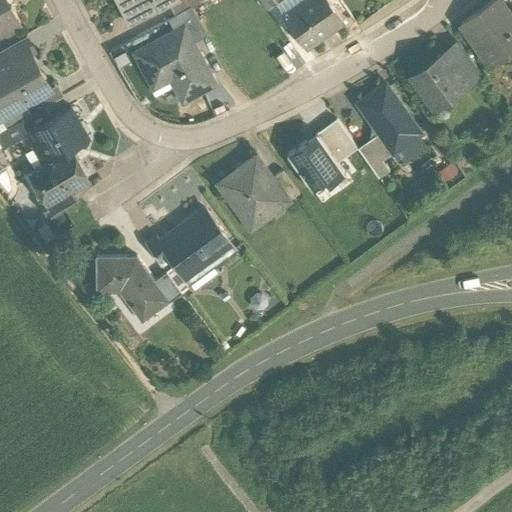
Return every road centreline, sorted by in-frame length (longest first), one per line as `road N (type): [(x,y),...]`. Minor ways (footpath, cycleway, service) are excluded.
road 1 (residential): [(470,5),(281,121),(196,153),(139,132),(65,0)]
road 2 (secondary): [(511,290),(404,303),(336,325),(178,416),(49,511)]
road 3 (track): [(0,200),(178,416)]
road 4 (unknown): [(50,262),(163,146)]
road 5 (track): [(255,511),(178,416)]
